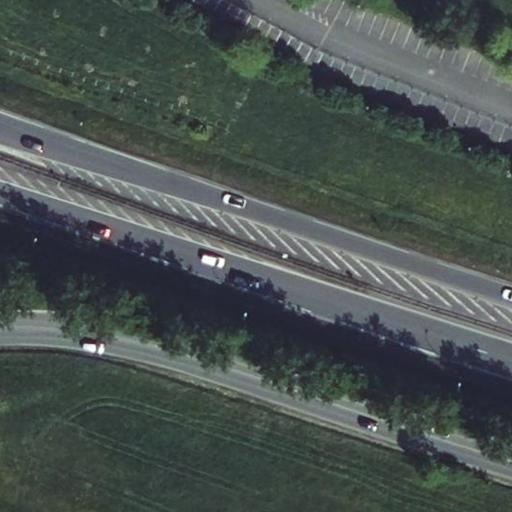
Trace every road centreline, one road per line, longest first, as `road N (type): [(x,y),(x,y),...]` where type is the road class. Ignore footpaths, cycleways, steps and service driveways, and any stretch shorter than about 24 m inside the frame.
road 1 (trunk): [(0,193),(511,361)]
road 2 (trunk): [(511,298),(0,130)]
road 3 (tertiary): [(511,463),(138,343),(47,327),(0,328)]
